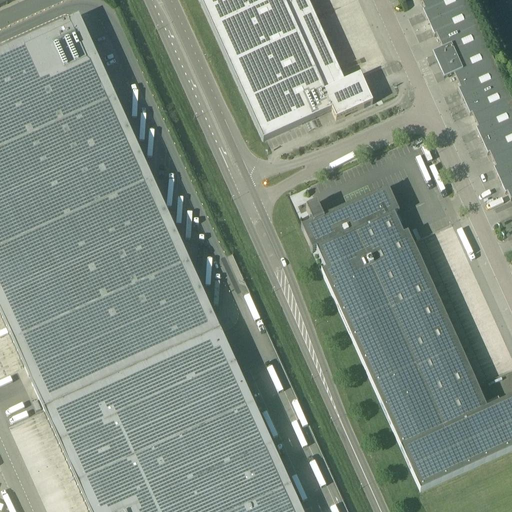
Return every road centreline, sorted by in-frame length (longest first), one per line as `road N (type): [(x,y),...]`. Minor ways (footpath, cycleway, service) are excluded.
road 1 (secondary): [(145,0),(236,200)]
road 2 (unclassified): [(511,298),(428,111)]
road 3 (secondary): [(248,181),(167,0)]
road 4 (secondary): [(302,329),(380,511)]
road 5 (secondary): [(236,200),(302,329)]
road 6 (secondary): [(302,329),(256,199)]
road 7 (unclassified): [(428,111),(378,0)]
road 8 (unclassified): [(318,161),(428,111)]
